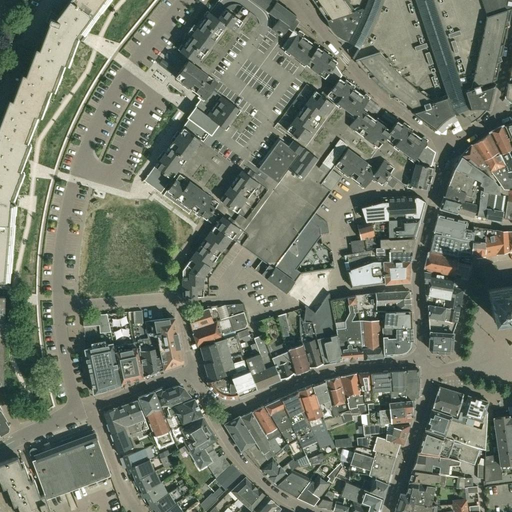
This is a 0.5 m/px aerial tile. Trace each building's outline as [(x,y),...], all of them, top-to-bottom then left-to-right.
[(0,281),(6,282),(12,205),(14,205),(15,205),(17,206),(18,200),(15,199),(13,198),(10,197),(20,170),(17,169),(27,142),(24,141),(33,115),(37,116),(47,89),(51,90),(61,63),(64,64),(74,37),(77,38),(79,39),(82,40),(85,36),(85,35),(84,35),(83,34),(81,32),(90,20),(101,6),(104,0),(69,0),(58,16),(50,9),(48,15),(45,22),(49,23),(48,27),(39,50),(36,48),(35,51),(34,54),(19,48),(11,70),(12,70),(15,72),(14,75),(21,78),(14,96),(12,102),(9,100),(0,123),(0,281)] [(253,254),(254,255),(262,260),(255,270),(286,293),(301,272),(334,267),(331,251),(321,244),(320,234),(328,233),(327,222),(314,213),(315,211),(316,211),(317,210),(316,209),(322,201),(323,201),(324,200),(323,200),(330,191),(331,191),(331,190),(337,182),(338,181),(341,176),(331,169),(334,165),(335,165),(343,171),(344,172),(345,172),(353,178),(353,179),(354,180),(354,179),(364,186),(371,176),(380,183),(379,183),(380,184),(383,181),(385,182),(392,188),(397,181),(398,181),(407,187),(406,188),(407,189),(408,188),(408,187),(410,184),(428,189),(434,167),(429,166),(424,165),(423,159),(421,154),(426,148),(423,146),(426,142),(397,120),(390,130),(361,110),(369,99),(359,92),(360,92),(359,91),(358,92),(350,85),(349,84),(349,85),(340,78),(339,77),(339,78),(338,77),(340,75),(336,72),(332,69),(337,61),(337,60),(336,61),(328,54),(327,53),(327,54),(325,53),(298,33),(299,33),(298,32),(295,30),(289,26),(296,16),(295,15),(286,9),(287,9),(285,8),(276,2),(277,0),(218,0),(210,12),(208,11),(207,12),(209,13),(203,22),(201,21),(200,22),(202,23),(200,24),(198,26),(195,27),(194,27),(194,33),(195,38),(188,39),(187,40),(186,41),(186,42),(185,43),(180,50),(179,50),(183,53),(182,54),(181,55),(180,55),(187,61),(175,77),(204,98),(205,99),(208,95),(210,97),(203,112),(207,115),(202,122),(200,125),(204,128),(197,137),(183,127),(166,150),(157,162),(145,179),(169,197),(201,220),(204,222),(208,217),(212,220),(211,220),(213,221),(216,224),(215,225),(232,238),(236,241),(244,247),(243,247),(244,248),(245,248),(253,254)] [(511,0),(312,0),(317,6),(318,7),(317,7),(326,20),(327,20),(326,20),(327,21),(327,22),(328,24),(329,26),(330,28),(331,29),(331,30),(333,32),(335,34),(335,33),(335,34),(338,36),(340,37),(341,38),(343,39),(346,40),(349,41),(353,43),(359,46),(356,51),(352,58),(353,58),(353,57),(354,59),(355,60),(366,73),(366,72),(366,73),(369,72),(371,76),(370,76),(371,77),(370,77),(378,85),(379,85),(378,86),(387,93),(391,92),(392,96),(392,97),(435,129),(438,125),(441,122),(443,120),(445,119),(447,117),(453,114),(451,108),(460,105),(467,103),(468,108),(471,108),(473,108),(476,108),(479,108),(481,108),(483,108),(486,109),(488,109),(494,83),(493,83),(494,80),(495,79),(499,62),(498,62),(499,61),(498,61),(496,57),(500,56),(500,55),(507,27),(506,26),(505,26),(504,21),(508,20),(510,9),(510,5),(511,5),(511,0)] [(503,125),(489,132),(508,172),(511,171),(511,159),(509,152),(511,150),(511,146),(503,126),(503,125)] [(489,132),(472,144),(492,174),(493,174),(501,186),(503,190),(511,190),(511,180),(511,171),(508,172),(489,132)] [(466,150),(461,155),(476,167),(482,171),(488,176),(493,180),(498,186),(501,186),(493,174),(492,174),(472,144),(471,144),(466,150)] [(461,156),(454,168),(480,181),(478,185),(480,187),(479,200),(477,216),(484,217),(488,192),(499,194),(498,186),(493,180),(488,176),(482,171),(476,167),(461,156)] [(454,168),(447,184),(466,192),(465,195),(477,199),(479,200),(480,187),(478,185),(480,181),(454,168)] [(447,184),(444,196),(462,201),(476,205),(477,199),(465,195),(466,192),(447,184)] [(501,186),(498,186),(499,194),(508,195),(508,201),(507,201),(505,219),(511,220),(511,190),(503,190),(501,186)] [(501,218),(505,195),(489,193),(485,218),(501,221),(501,218)] [(415,235),(425,200),(417,198),(418,196),(380,198),(381,203),(361,208),(365,221),(371,221),(371,222),(372,230),(375,239),(389,238),(388,236),(415,235)] [(473,215),(476,206),(444,197),(443,196),(439,208),(473,218),(473,217),(473,215)] [(166,292),(167,214),(144,213),(144,205),(121,205),(121,202),(93,202),(93,231),(84,231),(84,243),(123,243),(123,245),(131,245),(130,258),(140,258),(140,292),(166,292)] [(451,237),(451,236),(460,238),(461,239),(472,240),(472,235),(473,230),(463,228),(465,221),(437,214),(433,232),(434,232),(434,233),(451,237)] [(415,236),(389,238),(375,239),(372,230),(371,222),(357,226),(361,239),(364,238),(366,251),(372,249),(388,250),(388,253),(398,253),(411,254),(412,251),(415,236)] [(509,251),(508,232),(486,229),(473,227),(473,230),(472,235),(472,240),(472,241),(471,253),(477,253),(477,257),(485,256),(509,251)] [(471,253),(472,241),(460,239),(451,237),(434,233),(433,233),(429,250),(457,256),(460,257),(463,256),(468,256),(471,256),(471,253)] [(366,251),(364,238),(361,239),(350,241),(352,253),(366,251)] [(371,261),(383,261),(410,260),(411,254),(398,253),(388,253),(388,250),(372,249),(366,251),(352,253),(343,255),(346,270),(371,261)] [(454,276),(467,279),(471,265),(470,265),(470,263),(470,262),(465,261),(465,264),(457,262),(459,258),(429,252),(428,252),(424,269),(454,275),(454,276)] [(410,260),(383,261),(371,261),(346,270),(351,287),(385,283),(409,280),(410,260)] [(463,290),(467,279),(454,276),(454,277),(424,272),(426,304),(427,304),(450,308),(450,307),(459,308),(463,290)] [(511,286),(488,290),(493,319),(511,315),(511,286)] [(411,309),(408,292),(375,293),(376,305),(384,305),(384,310),(411,309)] [(374,310),(372,293),(362,294),(355,295),(359,320),(361,345),(362,358),(383,356),(382,347),(381,320),(374,320),(374,310)] [(329,300),(329,294),(319,307),(314,313),(305,307),(304,322),(312,322),(314,333),(323,363),(323,364),(342,359),(329,300)] [(359,320),(355,295),(329,300),(342,359),(362,358),(361,345),(359,320)] [(192,328),(244,311),(245,311),(243,303),(242,303),(207,306),(208,308),(188,315),(192,328)] [(457,322),(459,308),(450,307),(450,308),(427,304),(429,331),(430,331),(453,333),(457,322)] [(412,327),(411,311),(385,311),(376,309),(376,312),(380,312),(380,317),(384,317),(383,327),(394,327),(396,329),(396,328),(412,327)] [(143,323),(143,322),(142,311),(134,311),(135,324),(143,323)] [(248,323),(244,311),(192,328),(198,346),(222,337),(222,335),(245,328),(248,323)] [(289,330),(285,314),(285,313),(278,316),(284,337),(289,336),(287,331),(289,330)] [(110,332),(106,314),(98,315),(100,332),(110,332)] [(183,362),(175,318),(174,318),(154,321),(164,369),(183,362)] [(164,369),(154,321),(151,321),(145,322),(148,338),(138,340),(139,348),(144,377),(164,369)] [(314,333),(312,322),(304,322),(304,323),(302,323),(303,337),(307,336),(308,341),(302,342),(310,367),(323,363),(314,333)] [(393,355),(393,337),(392,333),(396,333),(396,329),(394,327),(383,327),(382,327),(383,356),(393,355)] [(412,340),(412,327),(396,328),(396,329),(396,333),(392,333),(393,337),(395,337),(395,339),(406,339),(406,340),(412,340)] [(242,350),(238,338),(249,334),(247,329),(237,333),(237,334),(225,337),(225,338),(213,342),(200,347),(201,349),(203,349),(207,362),(242,350)] [(453,333),(430,331),(429,348),(431,352),(449,353),(452,350),(453,333)] [(281,379),(269,352),(266,344),(263,335),(254,339),(256,343),(259,354),(254,356),(246,359),(249,368),(256,389),(281,379)] [(411,347),(412,340),(406,340),(406,339),(395,339),(395,337),(393,337),(393,355),(400,355),(407,352),(411,347)] [(310,367),(302,342),(301,339),(294,342),(296,346),(291,347),(289,341),(288,341),(287,343),(285,343),(286,345),(294,373),(310,367)] [(294,373),(286,345),(285,343),(276,347),(274,341),(266,344),(269,352),(281,379),(293,373),(294,373)] [(143,377),(136,347),(134,348),(133,342),(114,346),(122,382),(143,377)] [(122,382),(114,346),(113,343),(84,350),(86,361),(93,394),(94,394),(95,394),(122,384),(121,382),(122,382)] [(259,354),(256,343),(250,345),(254,356),(259,354)] [(249,368),(246,359),(245,359),(242,350),(207,362),(204,362),(209,377),(206,377),(208,381),(231,373),(249,368)] [(256,389),(249,368),(231,373),(233,380),(238,396),(256,389)] [(418,397),(418,369),(404,370),(404,371),(387,372),(391,402),(411,399),(411,400),(414,400),(415,400),(414,397),(418,397)] [(391,402),(387,372),(370,373),(373,404),(378,403),(378,406),(388,405),(388,402),(391,402)] [(357,374),(357,373),(341,376),(349,408),(357,406),(357,405),(356,403),(363,403),(357,374)] [(364,404),(368,403),(372,402),(369,373),(358,374),(364,400),(363,400),(364,404)] [(238,396),(233,380),(224,376),(208,381),(209,385),(212,389),(214,391),(218,394),(221,396),(226,397),(229,397),(235,397),(238,396)] [(350,409),(349,410),(347,401),(346,401),(339,377),(325,380),(332,405),(331,405),(332,413),(333,412),(336,426),(353,419),(352,416),(350,409)] [(333,412),(332,413),(331,405),(325,380),(312,385),(323,421),(326,429),(336,426),(333,412)] [(191,397),(184,388),(178,385),(164,391),(170,405),(191,397)] [(309,418),(315,436),(317,442),(320,447),(330,443),(332,446),(334,445),(328,431),(327,431),(326,429),(323,421),(312,385),(299,390),(308,418),(309,418)] [(457,416),(461,402),(463,394),(439,387),(432,408),(457,416)] [(169,430),(160,406),(170,405),(164,391),(162,388),(150,393),(138,397),(139,400),(159,448),(165,445),(173,441),(170,432),(169,430)] [(315,436),(309,424),(298,390),(279,399),(286,414),(298,439),(302,448),(317,442),(315,436)] [(485,450),(487,412),(484,411),(487,402),(468,396),(465,403),(461,402),(457,416),(432,408),(432,409),(425,429),(426,429),(449,437),(449,438),(480,448),(485,450)] [(203,415),(194,398),(192,398),(167,409),(170,417),(167,418),(171,428),(178,426),(178,425),(192,419),(192,420),(201,416),(203,415)] [(302,448),(298,439),(286,414),(279,399),(265,406),(283,437),(285,440),(290,450),(291,450),(299,466),(310,465),(302,448)] [(410,420),(409,410),(412,410),(412,408),(414,406),(414,400),(411,400),(411,399),(391,402),(388,402),(388,405),(378,406),(378,403),(373,404),(368,404),(368,403),(364,404),(357,405),(357,406),(357,407),(350,408),(350,409),(352,416),(362,415),(363,425),(362,425),(364,437),(356,438),(357,446),(362,446),(367,448),(370,434),(384,433),(384,426),(383,422),(400,421),(401,425),(409,424),(410,420)] [(137,433),(141,431),(148,429),(138,401),(127,404),(133,423),(137,433)] [(138,435),(137,433),(133,423),(127,404),(103,413),(110,433),(120,429),(123,437),(129,435),(130,438),(138,435)] [(290,450),(285,440),(284,440),(264,406),(264,405),(251,412),(268,441),(269,447),(275,454),(284,447),(287,452),(290,450)] [(268,441),(251,412),(251,411),(239,417),(239,416),(225,423),(240,450),(243,448),(259,468),(268,461),(267,459),(272,455),(273,456),(275,454),(269,447),(268,441)] [(184,440),(187,444),(210,430),(206,424),(207,423),(205,419),(203,419),(201,416),(192,420),(192,419),(178,425),(178,426),(171,428),(170,429),(172,434),(176,445),(184,440)] [(508,416),(493,418),(498,454),(485,456),(484,465),(484,478),(484,482),(501,480),(499,466),(511,463),(511,417),(509,418),(508,416)] [(399,443),(402,444),(410,424),(409,424),(401,425),(393,425),(390,425),(385,425),(384,433),(385,433),(385,439),(399,443)] [(120,429),(110,433),(117,453),(121,451),(123,456),(133,452),(129,439),(130,438),(129,435),(123,437),(120,429)] [(474,464),(480,448),(449,438),(449,437),(426,429),(425,431),(418,452),(418,454),(449,458),(458,461),(459,459),(474,464)] [(210,430),(187,444),(192,452),(191,453),(200,469),(207,464),(212,461),(206,453),(213,449),(209,442),(216,438),(213,435),(212,432),(210,430)] [(395,457),(399,443),(385,439),(375,436),(371,449),(395,457)] [(387,482),(395,457),(371,449),(367,448),(362,446),(357,446),(355,446),(353,452),(341,449),(340,454),(341,461),(350,464),(348,470),(350,471),(367,474),(387,482)] [(129,467),(148,459),(144,448),(133,452),(123,456),(127,467),(127,468),(129,467)] [(326,463),(322,453),(316,455),(320,464),(326,463)] [(449,458),(418,454),(417,454),(412,470),(446,475),(448,464),(458,464),(458,461),(449,458)] [(19,461),(17,457),(0,463),(0,470),(1,473),(5,483),(12,502),(16,501),(20,511),(42,511),(42,510),(47,508),(44,499),(42,494),(37,496),(33,487),(29,488),(19,461)] [(275,483),(291,470),(297,465),(293,459),(282,468),(272,457),(268,461),(259,468),(275,483)] [(154,471),(150,458),(148,459),(129,467),(131,472),(133,471),(136,478),(137,479),(154,471)] [(232,463),(216,478),(215,479),(225,490),(243,474),(232,463)] [(335,476),(342,466),(340,463),(327,477),(329,478),(328,481),(332,483),(335,476)] [(350,471),(348,470),(342,466),(335,476),(345,480),(348,482),(350,471)] [(143,491),(160,482),(155,470),(154,471),(137,479),(136,478),(135,479),(137,485),(140,483),(143,491)] [(296,496),(311,478),(301,474),(291,470),(275,483),(274,484),(296,496)] [(463,478),(427,473),(411,471),(408,482),(418,483),(418,481),(443,484),(443,487),(458,488),(461,488),(464,488),(464,486),(463,478)] [(238,498),(251,483),(245,476),(231,490),(238,498)] [(313,504),(329,483),(318,476),(314,481),(311,478),(296,496),(313,504)] [(383,496),(387,483),(373,477),(371,482),(365,480),(361,487),(383,496)] [(471,478),(463,478),(464,486),(472,486),(471,478)] [(383,496),(361,487),(348,482),(345,480),(341,494),(352,498),(379,508),(383,496)] [(168,493),(167,492),(161,481),(160,482),(143,491),(142,492),(145,497),(147,496),(151,502),(152,503),(168,493)] [(454,510),(453,501),(453,498),(437,495),(435,505),(430,504),(435,485),(418,483),(408,482),(405,495),(401,493),(393,511),(452,511),(453,510),(454,510)] [(258,489),(251,483),(238,498),(245,504),(258,489)] [(467,487),(464,488),(461,488),(462,500),(466,499),(469,499),(468,493),(477,492),(477,486),(467,487)] [(205,511),(217,500),(216,499),(217,498),(223,492),(219,488),(212,495),(211,494),(200,504),(205,511)] [(264,494),(258,489),(245,504),(251,509),(264,494)] [(334,492),(328,490),(317,504),(330,508),(334,492)] [(162,511),(175,503),(175,502),(168,492),(167,492),(168,493),(152,503),(151,502),(149,503),(153,508),(155,507),(158,511),(162,511)] [(278,511),(281,508),(266,495),(251,511),(278,511)] [(377,511),(379,508),(352,498),(350,504),(336,501),(334,509),(333,511),(338,511),(377,511)] [(467,511),(466,499),(462,500),(453,501),(454,510),(454,511),(467,511)] [(183,511),(176,502),(175,502),(175,503),(162,511),(183,511)]
